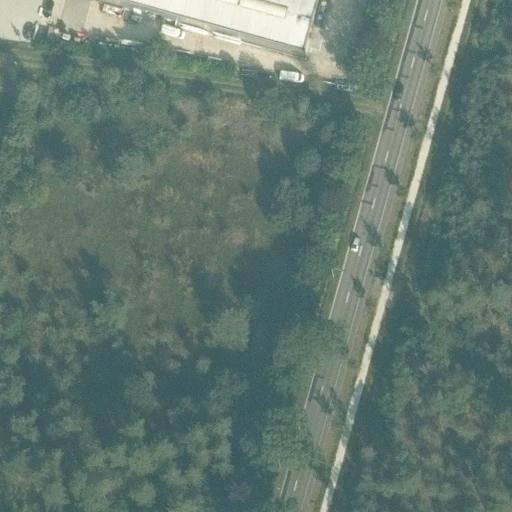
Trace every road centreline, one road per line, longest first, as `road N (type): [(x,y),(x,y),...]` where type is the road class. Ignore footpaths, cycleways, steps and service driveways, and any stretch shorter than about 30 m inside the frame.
road 1 (primary): [(289,511),(430,0)]
road 2 (track): [(25,64),(435,117)]
road 3 (track): [(511,408),(356,268)]
